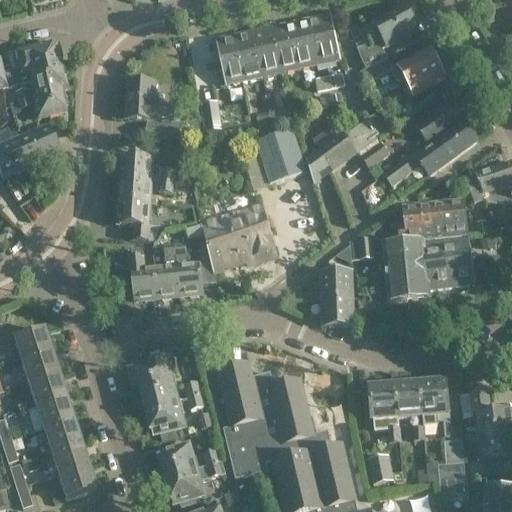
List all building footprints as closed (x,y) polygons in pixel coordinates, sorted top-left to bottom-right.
[(357,51),(361,62),(366,71),(366,72),(387,61),(383,52),(418,32),(405,8),(373,25),(381,39),(373,43),(376,48),(367,53),(365,48),(357,51)] [(340,63),(330,17),(308,22),(313,46),(316,56),(322,55),(326,70),(336,68),(335,64),(340,63)] [(313,46),(308,22),(272,30),(277,54),(313,46)] [(261,80),(282,76),(277,54),(272,30),(251,34),(261,80)] [(251,34),(235,38),(244,76),(242,77),(243,84),(261,80),(251,34)] [(217,42),(227,87),(243,84),(242,77),(244,76),(235,38),(217,42)] [(36,48),(12,54),(17,76),(12,77),(15,88),(31,84),(29,75),(28,71),(60,63),(61,63),(57,47),(51,44),(35,48),(36,48)] [(317,68),(318,72),(326,70),(322,55),(316,56),(313,46),(277,54),(282,76),(317,68)] [(429,51),(392,71),(387,61),(366,72),(366,71),(360,74),(366,85),(391,73),(397,83),(404,80),(413,97),(444,80),(429,51)] [(60,63),(28,71),(29,75),(31,84),(31,85),(63,77),(60,63)] [(11,72),(3,75),(6,90),(15,88),(12,77),(11,72)] [(67,92),(63,77),(31,85),(32,89),(15,93),(17,103),(61,93),(67,92)] [(344,89),(342,77),(328,80),(331,91),(344,89)] [(315,83),(317,94),(331,91),(328,80),(315,83)] [(147,124),(146,144),(180,142),(178,121),(173,121),(174,110),(154,109),(155,84),(128,82),(125,122),(147,124)] [(37,121),(66,114),(61,93),(17,103),(19,111),(34,108),(37,121)] [(431,119),(419,127),(431,143),(462,120),(451,105),(449,106),(446,103),(429,116),(431,119)] [(201,107),(206,136),(221,134),(217,105),(201,107)] [(357,156),(391,131),(379,114),(345,138),(357,156)] [(271,125),(269,116),(257,118),(258,127),(271,125)] [(293,119),(283,120),(285,129),(294,127),(293,119)] [(447,166),(478,143),(462,120),(431,143),(433,146),(447,166)] [(31,169),(59,157),(47,127),(18,139),(31,169)] [(272,189),(309,176),(294,135),(258,147),(272,189)] [(345,138),(343,139),(340,136),(305,161),(314,186),(357,156),(345,138)] [(18,139),(11,142),(0,146),(0,174),(2,180),(31,169),(18,139)] [(369,172),(389,157),(381,146),(361,160),(369,172)] [(447,166),(433,146),(418,157),(416,154),(384,177),(392,189),(412,175),(410,173),(420,166),(429,179),(447,166)] [(151,179),(152,160),(123,159),(123,162),(120,164),(120,172),(122,174),(121,182),(151,184),(161,185),(162,175),(158,175),(158,179),(151,179)] [(511,197),(511,163),(475,175),(475,176),(465,180),(474,205),(484,201),(483,197),(508,188),(511,198),(511,197)] [(162,175),(161,185),(173,186),(188,187),(189,170),(174,170),(173,174),(162,174),(162,175)] [(151,184),(121,182),(121,190),(118,192),(118,199),(120,201),(120,206),(149,208),(150,190),(157,191),(157,195),(161,195),(161,185),(151,184)] [(161,195),(161,196),(172,197),(173,186),(161,185),(161,195)] [(467,237),(462,203),(403,209),(405,229),(398,230),(400,245),(467,237)] [(133,243),(149,244),(152,244),(157,237),(161,229),(148,228),(149,208),(120,206),(120,208),(117,209),(117,217),(119,219),(118,228),(134,229),(133,243)] [(204,239),(205,242),(213,274),(247,263),(248,267),(276,259),(263,207),(220,220),(220,221),(201,226),(201,227),(202,229),(204,239)] [(201,227),(187,231),(189,241),(204,239),(202,229),(201,227)] [(490,238),(489,227),(480,229),(482,240),(490,238)] [(496,250),(494,238),(490,238),(482,240),(484,251),(496,250)] [(429,293),(474,287),(467,240),(425,244),(429,293)] [(358,242),(359,252),(371,251),(370,241),(358,242)] [(430,300),(429,293),(425,244),(383,248),(389,305),(430,300)] [(186,261),(187,261),(186,249),(175,250),(176,262),(186,261)] [(142,250),(130,250),(131,258),(143,257),(142,250)] [(175,250),(163,252),(165,263),(166,263),(176,262),(175,250)] [(372,261),(371,251),(359,252),(360,262),(372,261)] [(154,271),(145,272),(143,257),(131,258),(127,259),(128,269),(130,269),(134,303),(142,302),(145,304),(152,303),(155,301),(157,301),(154,271)] [(199,267),(183,268),(182,266),(186,265),(186,261),(176,262),(179,299),(188,298),(190,300),(197,299),(200,297),(203,296),(199,267)] [(154,271),(157,301),(160,301),(162,302),(169,302),(171,300),(179,299),(176,262),(166,263),(166,267),(171,267),(171,269),(154,271)] [(331,276),(320,276),(321,303),(353,302),(352,275),(341,275),(341,266),(331,267),(331,276)] [(321,303),(322,329),(354,328),(353,302),(321,303)] [(439,308),(433,309),(435,320),(441,318),(439,308)] [(454,320),(441,322),(443,337),(457,335),(454,320)] [(43,331),(13,341),(21,364),(51,354),(43,331)] [(51,354),(21,364),(28,387),(58,377),(51,354)] [(133,389),(140,387),(141,393),(175,384),(173,377),(171,378),(166,360),(144,366),(145,368),(128,372),(133,389)] [(230,429),(223,431),(235,482),(268,474),(266,466),(271,465),(282,511),(356,511),(355,504),(356,504),(343,446),(332,449),(328,435),(314,439),(301,382),(273,389),(270,375),(252,380),(249,365),(216,373),(230,429)] [(35,410),(66,400),(58,377),(28,387),(21,389),(24,400),(31,397),(35,410)] [(177,403),(174,391),(177,390),(175,384),(141,393),(146,413),(180,404),(180,402),(177,403)] [(446,384),(420,386),(423,418),(424,427),(424,428),(438,427),(439,441),(450,440),(446,384)] [(202,398),(198,385),(184,389),(188,401),(202,398)] [(423,418),(420,386),(395,388),(398,420),(423,418)] [(399,444),(398,420),(395,388),(370,390),(372,422),(373,422),(374,433),(388,432),(389,445),(399,444)] [(511,428),(510,413),(490,416),(486,393),(470,396),(474,420),(476,420),(483,462),(511,457),(511,428)] [(191,414),(205,410),(202,398),(188,401),(191,414)] [(66,400),(35,410),(43,433),(73,423),(66,400)] [(180,416),(183,415),(180,404),(146,413),(152,437),(184,429),(180,416)] [(73,423),(43,433),(50,455),(80,446),(73,423)] [(4,424),(0,425),(0,445),(1,448),(10,444),(4,424)] [(424,428),(424,427),(412,428),(413,442),(425,441),(424,428)] [(7,468),(17,465),(10,444),(1,448),(7,468)] [(444,445),(446,467),(464,465),(462,444),(444,445)] [(80,446),(50,455),(57,478),(88,469),(80,446)] [(189,447),(158,456),(165,481),(199,471),(195,459),(193,460),(189,447)] [(215,452),(203,456),(207,469),(220,465),(215,452)] [(388,460),(367,464),(372,488),(392,484),(388,460)] [(207,469),(211,481),(211,482),(224,478),(220,465),(207,469)] [(438,476),(439,482),(465,481),(464,465),(446,467),(438,468),(438,476)] [(25,488),(19,468),(9,471),(15,491),(25,488)] [(65,501),(95,491),(88,469),(57,478),(65,501)] [(200,484),(211,481),(207,469),(165,481),(173,507),(179,505),(181,510),(199,505),(197,500),(204,498),(200,484)] [(427,486),(439,485),(439,482),(438,476),(427,476),(427,486)] [(465,481),(439,482),(440,499),(466,496),(465,481)] [(15,491),(22,511),(32,508),(25,488),(15,491)] [(511,511),(511,491),(484,491),(483,511),(511,511)] [(235,494),(224,498),(228,507),(239,503),(235,494)]
